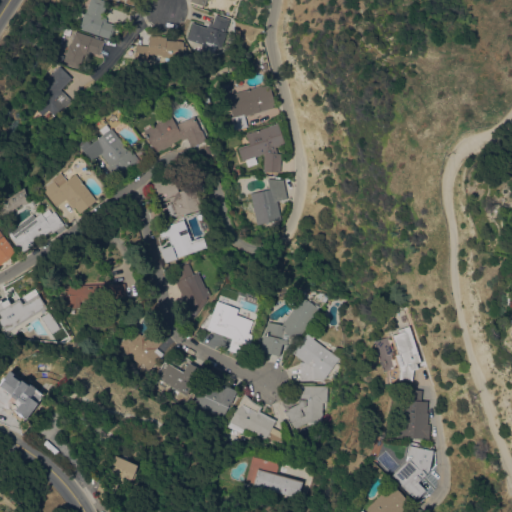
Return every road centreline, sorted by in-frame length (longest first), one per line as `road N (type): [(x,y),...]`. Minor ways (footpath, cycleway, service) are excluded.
road 1 (residential): [(0,277),(175,156),(196,156),(215,168),(241,243),(268,248),(290,230),(301,159),(271,44),(277,0)]
road 2 (residential): [(511,469),(455,312),(449,192),(461,151),(511,120)]
road 3 (residential): [(270,384),(191,345),(169,321),(137,180)]
